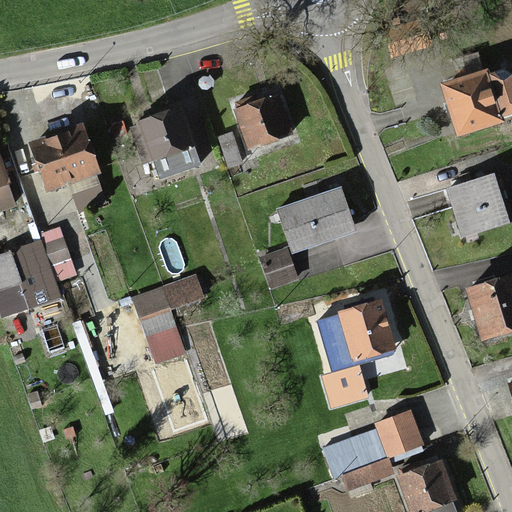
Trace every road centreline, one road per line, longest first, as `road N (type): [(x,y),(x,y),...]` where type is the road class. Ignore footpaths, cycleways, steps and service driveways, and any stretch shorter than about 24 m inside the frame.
road 1 (tertiary): [(511,508),(319,0)]
road 2 (tertiary): [(0,72),(165,40),(286,0)]
